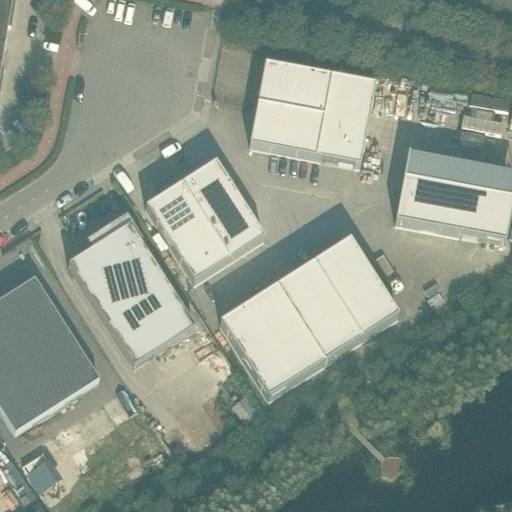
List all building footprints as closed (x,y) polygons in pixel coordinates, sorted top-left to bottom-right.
[(12,0),(0,0),(0,72),(0,71),(7,30),(12,0)] [(365,140),(374,91),(264,70),(248,152),(359,173),(365,140)] [(511,209),(511,205),(403,185),(408,160),(407,160),(394,229),(458,241),(504,250),(511,209)] [(263,245),(215,169),(145,213),(193,289),(236,262),(263,245)] [(89,248),(88,246),(85,247),(91,257),(67,272),(132,374),(193,335),(139,249),(142,247),(140,244),(138,245),(125,226),(89,248)] [(341,359),(397,323),(349,247),(219,329),(267,406),(341,359)] [(0,418),(13,440),(98,386),(33,284),(0,305),(0,418)]
